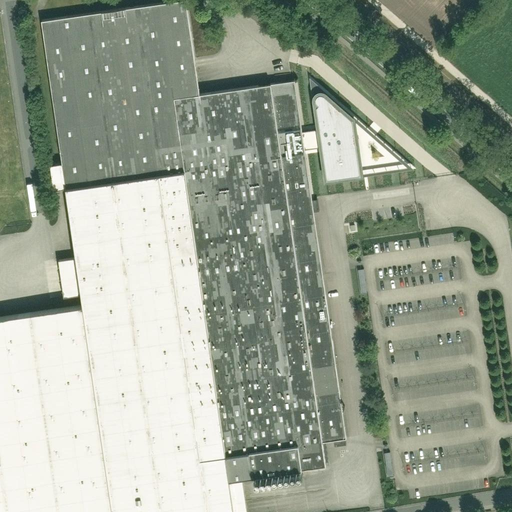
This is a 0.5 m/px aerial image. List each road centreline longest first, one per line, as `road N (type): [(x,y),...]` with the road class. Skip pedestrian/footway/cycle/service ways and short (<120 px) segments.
road 1 (unknown): [(11,0),(43,297),(81,511)]
road 2 (primary): [(313,0),(511,173)]
